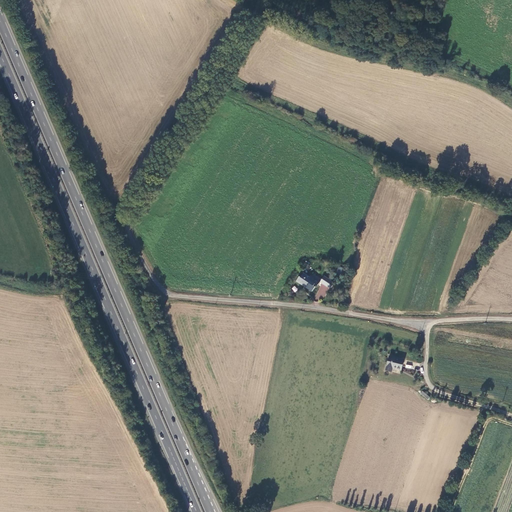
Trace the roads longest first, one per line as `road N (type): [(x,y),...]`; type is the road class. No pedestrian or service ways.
road 1 (trunk): [(210,511),(0,18)]
road 2 (trunk): [(0,51),(197,511)]
road 3 (unclassified): [(129,215),(142,258),(173,295),(426,321)]
road 4 (unclassified): [(426,321),(429,385),(511,415)]
